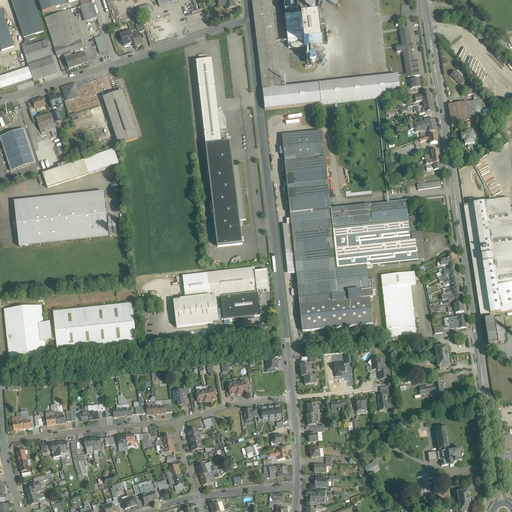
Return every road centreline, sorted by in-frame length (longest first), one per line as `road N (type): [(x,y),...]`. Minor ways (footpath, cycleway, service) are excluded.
road 1 (tertiary): [(502,501),(424,0)]
road 2 (residential): [(291,397),(250,18)]
road 3 (unclassified): [(0,101),(250,18)]
road 4 (residential): [(3,440),(177,422)]
